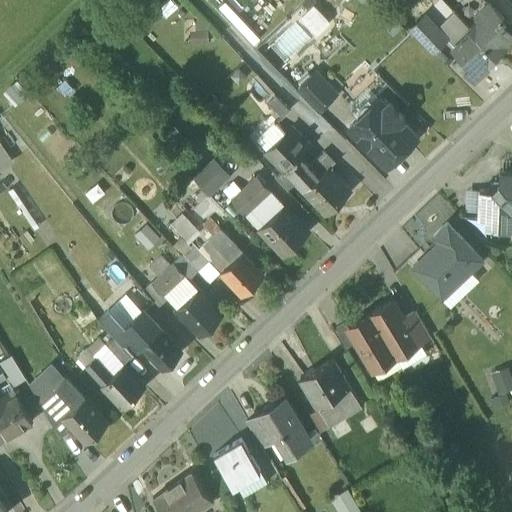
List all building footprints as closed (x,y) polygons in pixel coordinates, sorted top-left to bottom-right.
[(508,26),(488,4),(474,18),(476,21),(467,29),(469,31),(470,31),(494,57),(504,46),(503,45),(511,36),(505,29),(508,26)] [(446,40),(424,17),(409,30),(431,54),(446,40)] [(494,57),(470,31),(469,31),(451,48),(459,56),(454,61),(474,82),(488,70),(486,68),(495,58),(494,57)] [(297,91),(317,111),(335,94),(314,74),(311,77),(308,74),(298,84),(301,87),(297,91)] [(288,108),(274,92),(265,101),(280,116),(281,118),(290,109),(289,107),(288,108)] [(379,100),(349,128),(385,167),(415,139),(400,122),(403,119),(388,103),(385,106),(379,100)] [(290,128),(265,152),(283,169),(299,154),(308,146),(290,128)] [(0,141),(0,171),(13,164),(0,141)] [(333,164),(321,152),(308,164),(302,170),(313,181),(303,190),(326,214),(349,192),(327,170),(333,164)] [(232,176),(242,186),(263,163),(253,153),(232,176)] [(299,154),(283,169),(295,182),(303,190),(313,181),(302,170),(308,164),(299,154)] [(228,177),(213,160),(193,179),(208,195),(228,177)] [(283,169),(274,177),(286,190),(295,182),(283,169)] [(511,174),(498,174),(498,183),(493,183),(487,189),(487,193),(478,193),(477,221),(485,221),(485,229),(492,229),(511,230),(511,222),(511,174)] [(241,190),(231,199),(244,214),(245,213),(270,190),(270,189),(256,175),(241,190)] [(232,182),(223,190),(231,199),(241,190),(232,182)] [(270,190),(245,213),(258,228),(283,204),(270,190)] [(258,228),(282,255),(308,230),(284,204),(283,204),(258,228)] [(209,218),(202,225),(212,235),(219,228),(209,218)] [(481,261),(446,224),(433,237),(439,244),(413,269),(441,299),(481,261)] [(212,235),(198,249),(209,260),(208,261),(219,272),(241,251),(219,228),(212,235)] [(511,230),(492,229),(492,237),(511,238),(511,230)] [(19,249),(14,240),(2,247),(7,256),(19,249)] [(198,249),(191,242),(181,252),(182,254),(198,271),(208,261),(209,260),(198,249)] [(264,273),(242,250),(241,251),(219,272),(221,275),(240,295),(264,273)] [(198,271),(182,254),(173,263),(184,274),(184,275),(189,280),(198,271)] [(169,266),(159,256),(148,266),(158,276),(169,266)] [(66,271),(60,263),(48,273),(54,281),(66,271)] [(158,276),(151,283),(162,295),(162,294),(166,298),(176,309),(197,289),(189,280),(184,275),(184,274),(173,263),(169,266),(158,276)] [(162,295),(151,283),(143,291),(158,307),(166,298),(162,294),(162,295)] [(176,309),(199,334),(221,313),(198,288),(197,289),(176,309)] [(403,318),(393,302),(370,316),(395,357),(418,343),(403,318)] [(124,328),(108,310),(97,321),(114,339),(122,347),(131,339),(122,330),(124,328)] [(124,328),(122,330),(131,339),(140,349),(141,347),(159,329),(142,311),(124,328)] [(414,312),(403,318),(418,343),(429,336),(414,312)] [(348,329),(347,329),(357,346),(372,371),(395,357),(370,316),(348,329)] [(345,324),(333,332),(345,353),(357,346),(347,329),(348,329),(345,324)] [(180,351),(159,329),(141,347),(162,369),(180,351)] [(114,339),(106,347),(123,365),(123,366),(132,358),(122,347),(114,339)] [(85,367),(85,368),(101,385),(123,365),(106,347),(94,358),(85,367)] [(94,358),(86,349),(77,358),(85,367),(94,358)] [(11,355),(0,361),(0,369),(12,391),(13,390),(11,387),(25,379),(11,355)] [(53,356),(42,365),(52,376),(58,371),(63,368),(53,356)] [(332,359),(300,379),(316,406),(349,386),(332,359)] [(101,385),(101,386),(122,408),(144,387),(123,366),(123,365),(101,385)] [(491,371),(498,394),(511,389),(511,379),(508,366),(491,371)] [(0,397),(12,391),(0,369),(0,397)] [(52,376),(49,379),(57,387),(65,379),(58,371),(52,376)] [(57,387),(39,404),(59,438),(67,431),(70,427),(61,418),(83,397),(65,379),(57,387)] [(349,386),(316,406),(318,409),(328,427),(361,407),(349,386)] [(12,391),(0,397),(0,441),(31,423),(13,390),(12,391)] [(107,422),(84,397),(83,397),(61,418),(70,427),(67,431),(74,438),(77,435),(85,443),(107,422)] [(310,441),(284,398),(256,415),(271,438),(274,436),(286,456),(310,441)] [(318,409),(309,415),(319,432),(328,427),(318,409)] [(256,415),(246,422),(260,445),(271,438),(256,415)] [(248,450),(241,438),(214,455),(220,466),(232,486),(260,470),(251,455),(255,453),(252,448),(248,450)] [(220,466),(210,472),(222,492),(232,486),(220,466)] [(212,500),(191,471),(152,498),(162,511),(195,511),(199,509),(212,500)] [(358,511),(346,491),(332,500),(339,511),(358,511)]
